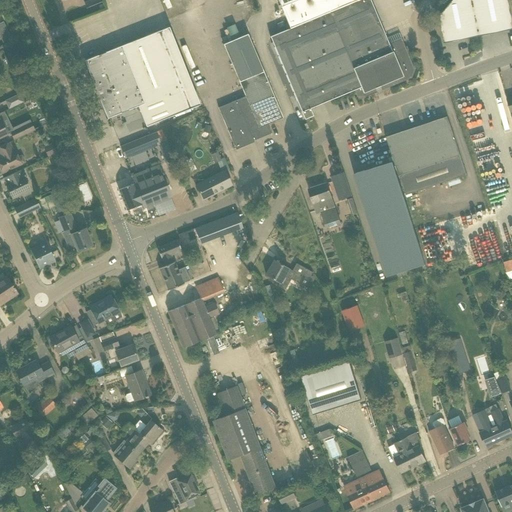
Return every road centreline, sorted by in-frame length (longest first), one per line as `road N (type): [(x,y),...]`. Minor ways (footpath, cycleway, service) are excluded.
road 1 (unclassified): [(125,243),(240,196),(353,117),(435,86)]
road 2 (tertiary): [(236,511),(130,255)]
road 3 (tertiary): [(125,243),(27,0)]
road 4 (tertiary): [(384,511),(511,450)]
